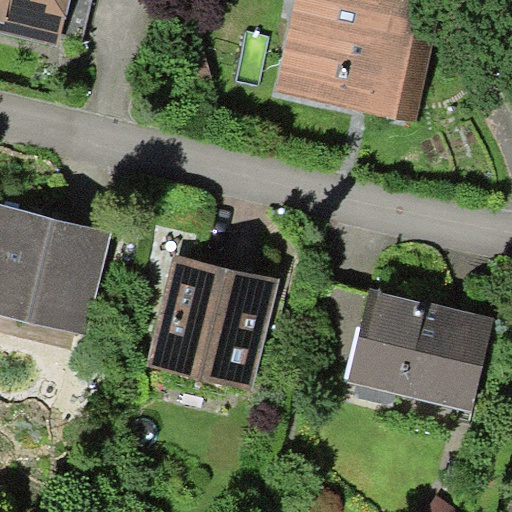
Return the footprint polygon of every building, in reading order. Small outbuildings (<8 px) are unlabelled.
[(0,0),(0,28),(48,40),(77,46),(87,0),(0,0)] [(418,54),(433,57),(443,8),(428,5),(429,3),(427,3),(425,12),(367,0),(321,0),(315,28),(299,25),(285,92),(335,103),(335,105),(338,105),(341,93),(407,108),(408,104),(407,104),(418,54)] [(0,297),(84,318),(103,238),(0,213),(0,297)] [(237,389),(263,282),(180,262),(154,369),(237,389)] [(390,394),(457,408),(475,323),(372,301),(351,400),(387,408),(390,394)]
